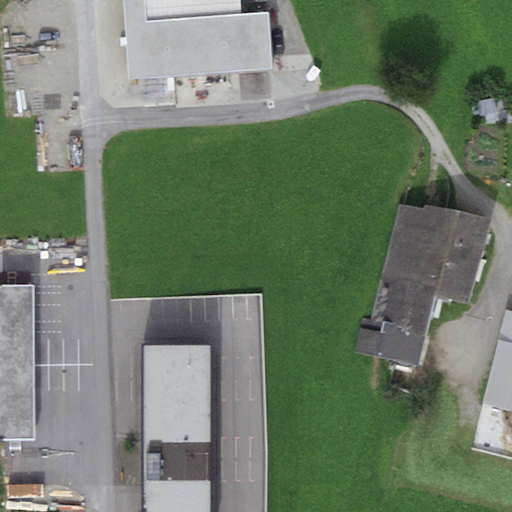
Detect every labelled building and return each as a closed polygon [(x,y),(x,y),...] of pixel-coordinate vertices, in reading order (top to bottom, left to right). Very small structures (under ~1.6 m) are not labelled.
[(129,0),(131,23),(146,23),(144,0),(129,0)] [(144,0),(146,23),(241,17),(240,0),(144,0)] [(270,15),(241,17),(146,23),(150,78),(274,71),(270,15)] [(492,100),(479,101),(481,113),(494,111),(492,100)] [(488,227),(402,208),(375,321),(364,318),(356,350),(417,364),(433,292),(467,301),(488,227)] [(34,287),(0,286),(0,441),(35,441),(34,287)] [(511,312),(506,311),(499,340),(511,343),(511,312)] [(511,343),(499,340),(484,403),(511,410),(511,343)] [(209,511),(212,347),(141,346),(139,511),(209,511)]
